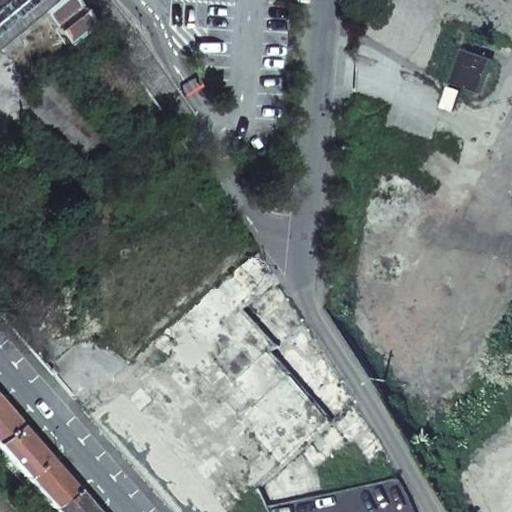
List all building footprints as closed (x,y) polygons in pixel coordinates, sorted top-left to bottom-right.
[(481,95),(492,60),(463,50),(450,84),(481,95)] [(257,251),(221,199),(209,209),(245,261),(257,251)] [(0,438),(16,424),(0,405),(0,438)] [(0,438),(0,449),(52,508),(73,490),(39,451),(16,424),(0,438)] [(52,508),(54,511),(92,511),(73,490),(52,508)]
